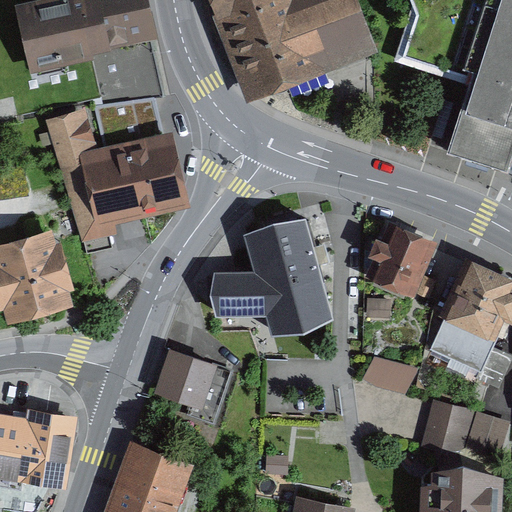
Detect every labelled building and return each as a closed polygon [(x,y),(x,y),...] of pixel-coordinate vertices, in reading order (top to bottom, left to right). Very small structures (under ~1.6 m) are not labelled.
[(29,74),(100,58),(86,0),(53,0),(14,9),(29,74)] [(86,0),(100,58),(105,105),(152,98),(164,95),(141,0),(86,0)] [(212,0),(250,97),(373,50),(353,0),(212,0)] [(409,0),(414,12),(397,57),(470,82),(475,69),(497,0),(409,0)] [(511,0),(497,0),(475,69),(511,81),(511,0)] [(505,169),(511,146),(511,81),(475,69),(470,82),(448,150),(505,169)] [(78,226),(178,201),(152,98),(105,105),(93,107),(104,146),(89,151),(78,113),(47,122),(78,226)] [(0,181),(0,209),(29,202),(22,176),(0,181)] [(275,219),(244,233),(256,270),(215,271),(211,294),(218,314),(268,315),(274,332),(305,330),(334,315),(306,218),(275,219)] [(412,302),(434,247),(387,227),(364,283),(412,302)] [(49,234),(0,248),(0,306),(7,331),(72,313),(49,234)] [(495,348),(511,312),(511,284),(467,263),(427,347),(498,382),(510,356),(495,348)] [(203,410),(218,371),(170,354),(156,393),(203,410)] [(416,370),(375,356),(367,378),(407,392),(416,370)] [(466,409),(437,402),(430,434),(458,441),(466,409)] [(0,483),(64,492),(75,417),(25,410),(23,424),(0,420),(0,483)] [(495,462),(508,422),(479,412),(466,452),(495,462)] [(174,511),(190,471),(128,449),(105,511),(174,511)] [(497,511),(499,478),(422,474),(420,511),(497,511)] [(349,511),(351,503),(293,494),(290,511),(349,511)]
